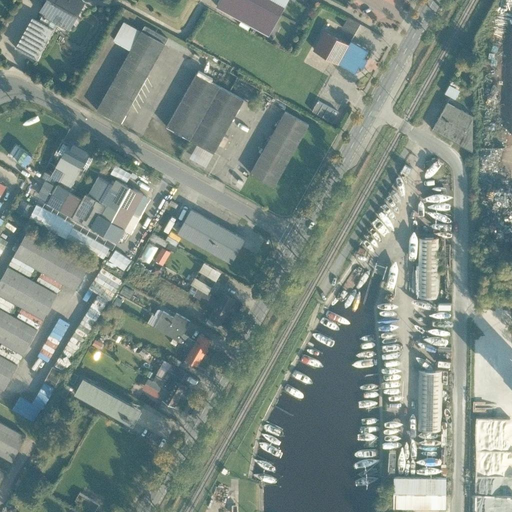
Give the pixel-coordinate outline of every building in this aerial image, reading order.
[(46,10),(40,20),(47,24),(52,16),(56,19),(63,22),(66,16),(71,18),(81,0),(80,0),(48,0),(44,9),(46,10)] [(290,0),(223,0),(220,7),(272,35),(290,0)] [(33,17),(17,46),(35,56),(52,27),(47,24),(40,20),(33,17)] [(362,23),(350,17),(344,28),(356,34),(362,23)] [(131,48),(97,109),(120,122),(165,43),(142,30),(141,30),(141,31),(131,48)] [(314,48),(338,61),(349,43),(324,30),(314,48)] [(356,71),(360,65),(363,66),(367,58),(365,57),(368,50),(350,40),(349,43),(338,61),(356,71)] [(197,72),(167,125),(190,139),(220,85),(197,72)] [(458,86),(459,81),(453,79),(447,92),(458,96),(462,87),(458,86)] [(220,85),(190,139),(214,152),(244,98),(220,85)] [(448,102),(432,130),(472,152),(473,115),(455,106),(459,100),(453,97),(450,103),(448,102)] [(319,98),(314,110),(334,120),(340,109),(319,98)] [(285,110),(250,172),(274,186),(309,123),(285,110)] [(62,157),(57,167),(65,171),(61,179),(71,185),(75,177),(81,167),(83,164),(87,166),(93,156),(88,154),(90,151),(89,151),(79,145),(81,142),(77,139),(76,143),(71,141),(71,140),(69,143),(62,156),(62,157)] [(113,168),(126,176),(130,170),(117,161),(113,168)] [(56,185),(46,203),(90,227),(91,226),(117,240),(117,241),(124,228),(143,192),(117,178),(114,184),(98,175),(88,194),(86,193),(83,199),(56,185)] [(246,236),(183,199),(168,225),(231,262),(246,236)] [(28,229),(14,254),(75,289),(89,264),(28,229)] [(441,294),(440,235),(416,235),(418,295),(441,294)] [(162,245),(156,259),(165,263),(171,249),(162,245)] [(110,257),(127,268),(132,261),(115,250),(110,257)] [(58,291),(10,264),(0,282),(0,292),(43,317),(58,291)] [(91,286),(99,291),(57,362),(68,369),(123,276),(104,265),(91,286)] [(125,284),(122,292),(130,295),(133,288),(125,284)] [(230,309),(236,297),(224,291),(218,302),(230,309)] [(224,320),(230,309),(218,302),(212,314),(224,320)] [(37,327),(0,305),(0,338),(23,352),(37,327)] [(154,325),(180,339),(189,323),(164,309),(154,325)] [(43,349),(53,355),(62,338),(51,333),(43,349)] [(207,354),(213,341),(199,333),(192,346),(207,354)] [(200,366),(207,354),(192,346),(186,359),(200,366)] [(20,363),(0,352),(0,387),(5,390),(20,363)] [(46,380),(59,386),(67,371),(54,364),(46,380)] [(419,369),(418,428),(442,428),(443,369),(419,369)] [(181,396),(188,385),(176,378),(170,389),(181,396)] [(83,379),(76,391),(133,423),(140,410),(83,379)] [(175,407),(181,396),(170,389),(163,400),(175,407)] [(30,435),(0,417),(0,454),(14,462),(30,435)] [(447,477),(393,475),(392,507),(446,509),(447,477)] [(99,503),(81,492),(76,499),(94,510),(99,503)]
